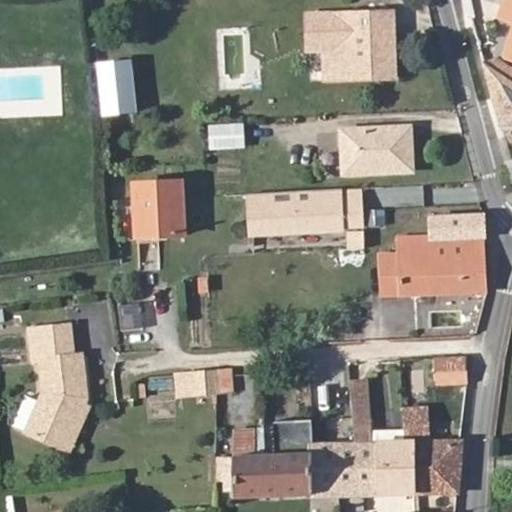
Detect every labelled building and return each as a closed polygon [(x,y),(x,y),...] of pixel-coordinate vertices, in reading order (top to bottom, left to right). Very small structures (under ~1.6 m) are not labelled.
[(511,0),(505,0),(502,13),(511,15),(511,29),(502,63),(511,65),(511,0)] [(511,15),(502,13),(498,24),(511,27),(511,15)] [(392,79),(391,15),(329,17),(330,50),(317,50),(318,82),(392,79)] [(330,50),(329,17),(317,18),(317,50),(330,50)] [(511,75),(494,63),(489,70),(511,86),(511,75)] [(129,64),(96,65),(99,100),(102,130),(134,128),(129,64)] [(511,144),(511,86),(489,70),(482,65),(492,100),(511,113),(511,115),(501,131),(511,144)] [(243,147),(242,128),(209,129),(210,149),(243,147)] [(341,154),(409,151),(408,129),(340,132),(341,154)] [(410,172),(409,151),(341,154),(342,176),(410,172)] [(135,240),(183,237),(180,185),(132,187),(135,240)] [(338,191),(248,196),(250,236),(340,231),(338,191)] [(400,297),(485,292),(481,216),(428,220),(429,237),(396,240),(398,260),(400,297)] [(367,247),(367,229),(347,228),(347,247),(367,247)] [(382,298),(400,297),(398,260),(380,261),(382,298)] [(142,300),(120,305),(125,328),(146,323),(142,300)] [(36,328),(39,358),(47,358),(49,390),(29,435),(64,452),(78,421),(75,419),(80,408),(82,409),(87,401),(88,400),(84,355),(77,355),(75,325),(36,328)] [(464,359),(434,361),(435,380),(447,380),(448,385),(465,384),(464,359)] [(229,393),(228,371),(193,373),(196,396),(216,394),(229,393)] [(196,396),(193,373),(170,374),(177,415),(188,414),(187,409),(218,406),(216,394),(196,396)] [(256,374),(237,374),(237,422),(256,422),(256,374)] [(365,400),(348,400),(352,445),(369,444),(365,400)] [(90,412),(82,409),(80,408),(75,419),(78,421),(64,452),(71,455),(90,412)] [(413,410),(403,411),(405,443),(411,443),(412,495),(455,494),(460,444),(427,445),(424,409),(413,410)] [(234,448),(262,449),(262,426),(235,426),(234,448)] [(269,439),(270,457),(308,455),(309,446),(308,438),(269,439)] [(411,443),(405,443),(374,444),(377,496),(412,495),(411,443)] [(369,444),(352,445),(309,446),(308,455),(270,457),(232,459),(234,499),(345,497),(377,496),(374,444),(369,444)] [(491,477),(489,511),(499,511),(502,511),(504,478),(491,477)]
